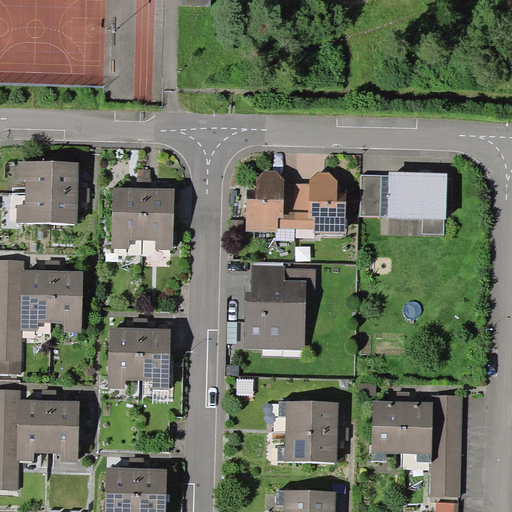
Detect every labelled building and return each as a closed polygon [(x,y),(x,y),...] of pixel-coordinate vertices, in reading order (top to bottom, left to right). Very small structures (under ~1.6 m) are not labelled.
[(26,178),(25,193),(79,194),(79,162),(19,161),(19,178),(26,178)] [(138,170),(137,188),(144,188),(150,188),(150,169),(138,170)] [(264,170),(257,178),(257,190),(256,195),(256,199),(247,199),(247,231),(278,231),(278,228),(295,229),(297,184),(284,183),(285,179),(276,170),(264,170)] [(446,219),(447,173),(389,172),(389,175),(388,217),(423,218),(444,219),(446,219)] [(309,184),(297,184),(295,229),(314,229),(314,232),(345,232),(346,201),(337,201),(337,193),(338,189),(338,181),(330,173),(318,173),(309,179),(309,184)] [(382,175),(361,175),(360,215),(380,216),(382,175)] [(380,216),(388,217),(389,175),(382,175),(380,216)] [(129,240),(143,241),(144,188),(137,188),(113,187),(112,248),(129,249),(129,240)] [(150,188),(144,188),(143,241),(155,241),(155,250),(173,250),(174,188),(150,188)] [(346,189),(338,189),(337,193),(337,201),(346,201),(346,189)] [(256,195),(257,190),(247,190),(247,199),(256,199),(256,195)] [(79,194),(25,193),(25,205),(17,205),(17,222),(78,224),(79,194)] [(444,234),(444,219),(423,218),(422,233),(444,234)] [(21,270),(24,270),(24,261),(0,260),(0,360),(22,361),(22,331),(20,331),(21,270)] [(53,271),(59,271),(60,260),(45,260),(45,270),(53,271)] [(245,349),(304,351),(306,289),(315,290),(316,269),(285,268),(285,265),(252,264),(251,291),(247,291),(245,349)] [(24,270),(21,270),(20,331),(22,331),(38,331),(38,322),(51,323),(53,271),(45,270),(24,270)] [(59,271),(53,271),(51,323),(63,323),(63,332),(82,332),(83,271),(59,271)] [(134,318),(134,328),(140,328),(147,328),(147,318),(134,318)] [(237,321),(227,321),(227,343),(237,343),(237,321)] [(126,380),(139,381),(140,328),(134,328),(110,327),(109,388),(126,389),(126,380)] [(147,328),(140,328),(139,381),(152,381),(152,390),(170,390),(171,328),(147,328)] [(376,383),(359,383),(359,396),(376,396),(376,383)] [(18,400),(21,400),(21,391),(0,390),(0,489),(19,490),(19,461),(16,461),(18,400)] [(397,392),(397,401),(403,401),(409,401),(409,392),(397,392)] [(432,395),(432,402),(433,402),(432,462),(431,496),(460,497),(463,396),(432,395)] [(21,400),(18,400),(16,461),(19,461),(35,461),(35,452),(48,453),(49,401),(42,400),(21,400)] [(387,453),(402,453),(403,401),(397,401),(374,400),(372,460),(387,461),(387,453)] [(56,401),(49,401),(48,453),(60,453),(60,462),(78,462),(80,401),(56,401)] [(403,401),(402,453),(417,453),(417,462),(432,462),(433,402),(432,402),(409,401),(403,401)] [(286,417),(286,431),(338,432),(339,403),(280,402),(279,416),(286,417)] [(338,432),(286,431),(286,446),(278,446),(278,461),(338,463),(338,432)] [(137,468),(143,468),(144,458),(130,458),(130,467),(137,468)] [(135,511),(137,468),(130,467),(106,467),(105,511),(135,511)] [(143,468),(137,468),(135,511),(166,511),(167,468),(143,468)] [(284,505),(283,511),(335,511),(336,491),(277,490),(277,505),(284,505)]
